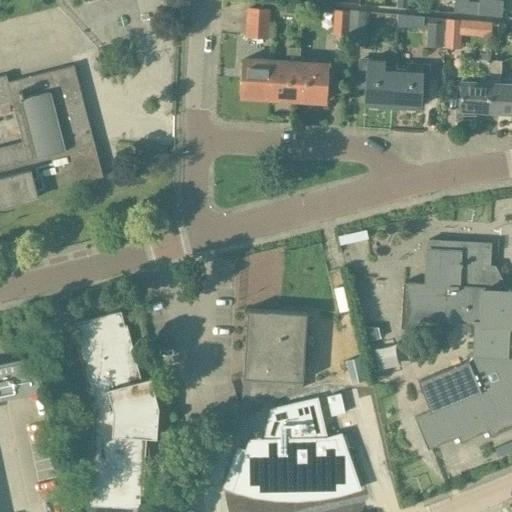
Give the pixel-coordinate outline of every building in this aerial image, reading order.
[(490,0),(489,16),(501,17),(502,1),(490,0)] [(247,8),(246,20),(267,21),(268,8),(247,8)] [(332,34),(347,35),(349,9),(333,8),(332,34)] [(348,41),(365,42),(366,10),(350,9),(348,41)] [(400,25),(424,26),(425,16),(400,15),(400,25)] [(445,18),(444,44),(459,46),(459,35),(460,19),(445,18)] [(246,34),(266,35),(267,21),(246,20),(246,34)] [(426,45),(442,46),(444,23),(427,21),(426,45)] [(270,59),(268,96),(296,98),(297,60),(299,60),(300,48),(298,47),(286,47),(285,60),(270,59)] [(243,57),(241,95),(268,96),(270,59),(243,57)] [(364,90),(364,102),(392,104),(393,69),(382,68),(382,58),(367,58),(367,68),(359,67),(358,90),(364,90)] [(297,60),(296,98),(322,99),(324,62),(299,60),(297,60)] [(461,78),(459,108),(487,110),(490,60),(479,60),(478,69),(462,68),(461,78)] [(511,111),(511,81),(500,81),(501,61),(490,60),(487,110),(511,111)] [(426,94),(427,70),(422,70),(423,62),(408,62),(408,69),(393,69),(392,104),(419,105),(419,93),(426,94)] [(0,75),(0,102),(12,99),(23,140),(0,146),(0,204),(37,195),(36,190),(101,173),(73,64),(9,80),(7,73),(7,74),(0,75)] [(403,282),(400,327),(401,327),(433,329),(450,330),(451,319),(452,319),(473,320),(475,320),(474,354),(471,357),(469,360),(418,382),(430,411),(414,418),(427,448),(429,447),(457,436),(458,437),(460,442),(462,441),(487,430),(487,431),(489,436),(491,435),(511,426),(511,290),(504,290),(504,289),(505,285),(502,281),(494,266),(488,266),(488,264),(489,243),(488,243),(428,240),(426,283),(425,283),(403,282)] [(306,312),(246,308),(242,376),(302,380),(306,312)] [(124,324),(120,310),(73,322),(76,336),(74,337),(93,412),(88,490),(90,490),(89,504),(138,508),(139,493),(142,493),(145,436),(155,437),(158,406),(150,377),(140,379),(126,324),(124,324)] [(39,387),(33,357),(3,364),(9,394),(39,387)] [(340,393),(327,396),(329,406),(342,403),(340,393)] [(238,447),(223,487),(233,490),(234,491),(234,490),(253,495),(253,496),(254,496),(254,495),(274,498),(275,499),(275,498),(295,499),(296,499),(297,499),(317,497),(317,498),(318,497),(337,494),(338,494),(339,494),(339,493),(358,488),(359,488),(345,447),(329,453),(316,398),(270,409),(265,438),(264,438),(261,454),(246,450),(245,449),(245,450),(244,450),(238,447)]
